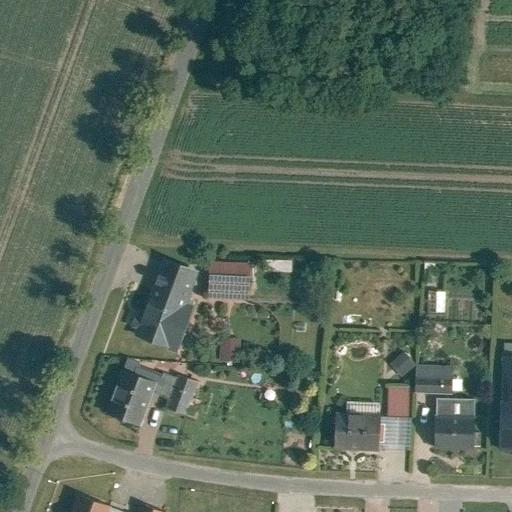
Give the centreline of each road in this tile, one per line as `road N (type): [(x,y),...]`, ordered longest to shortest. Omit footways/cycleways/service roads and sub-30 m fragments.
road 1 (residential): [(511,484),(176,464),(29,430)]
road 2 (residential): [(29,430),(199,0)]
